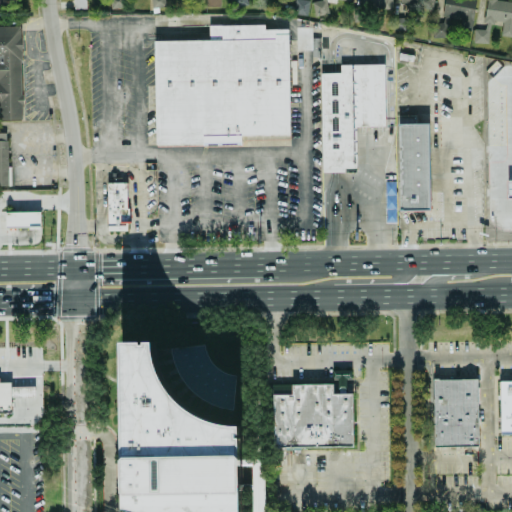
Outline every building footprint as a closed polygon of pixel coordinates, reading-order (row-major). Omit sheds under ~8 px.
[(71,0),(72,9),(86,8),(85,0),(71,0)] [(306,16),(309,1),(306,0),(294,0),(292,14),(306,16)] [(332,0),(350,2),(350,0),(318,0),(318,1),(314,0),(312,14),(326,16),(328,0),(332,0)] [(398,0),(398,3),(432,10),(433,0),(398,0)] [(471,30),(475,0),(444,0),(441,23),(449,25),(450,18),(461,19),(459,28),(471,30)] [(511,37),(511,33),(511,1),(501,0),(486,0),(483,21),(502,24),(500,35),(511,37)] [(488,43),(489,24),(484,23),(483,29),(473,29),(473,43),(488,43)] [(153,40),(155,146),(289,144),(287,28),(264,28),(264,24),(208,25),(208,39),(153,40)] [(0,120),(22,120),(20,26),(0,26),(0,120)] [(321,171),(356,171),(355,127),(385,126),(384,64),(339,65),(339,73),(320,73),(321,171)] [(428,124),(415,124),(415,115),(397,116),(399,211),(429,210),(428,124)] [(385,223),(396,222),(395,181),(384,181),(385,223)] [(106,183),(107,231),(127,231),(126,183),(106,183)] [(5,212),(5,228),(39,227),(39,212),(5,212)] [(130,335),(162,336),(166,357),(175,378),(189,395),(207,408),(227,416),(249,419),(250,511),(122,511),(134,504),(130,335)] [(231,371),(209,374),(206,344),(175,348),(181,407),(234,401),(231,371)] [(432,378),(476,378),(478,447),(433,447),(432,378)] [(498,380),(511,380),(511,434),(499,434),(498,380)] [(0,409),(10,409),(9,382),(0,382),(0,409)] [(352,393),(333,394),(333,384),(291,384),(291,394),(272,395),(273,448),(353,447),(352,393)] [(251,511),(264,511),(264,460),(251,460),(251,511)]
